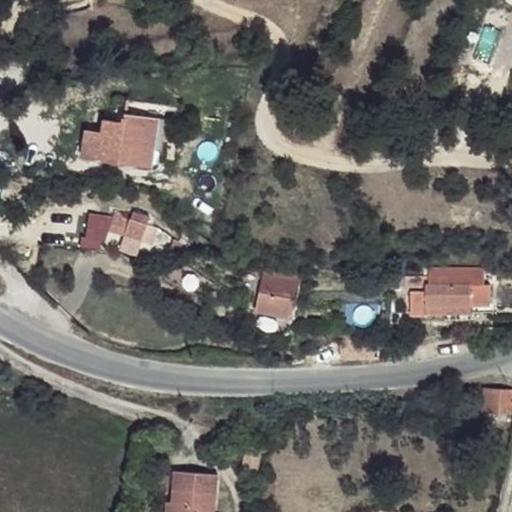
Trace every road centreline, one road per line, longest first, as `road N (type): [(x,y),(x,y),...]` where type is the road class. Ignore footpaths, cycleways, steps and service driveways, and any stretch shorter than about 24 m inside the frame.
road 1 (tertiary): [(511,349),(424,374),(200,381),(46,344),(0,315)]
road 2 (unknown): [(200,381),(66,163),(51,108),(54,48),(72,23),(122,0)]
